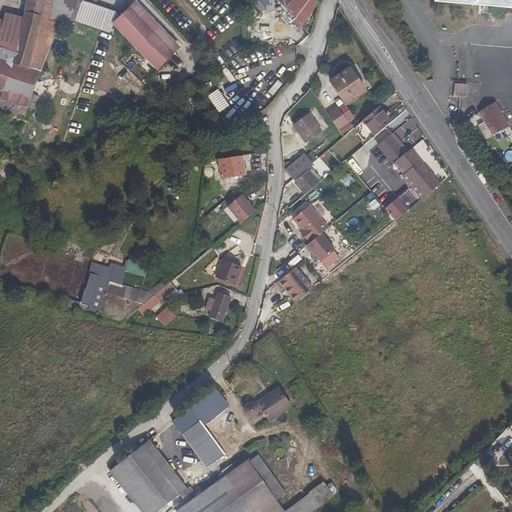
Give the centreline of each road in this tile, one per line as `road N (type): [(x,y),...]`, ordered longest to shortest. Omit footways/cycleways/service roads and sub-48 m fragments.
road 1 (residential): [(46,511),(241,342),(275,203),(276,117),(312,60),(329,0)]
road 2 (tertiary): [(348,0),(511,244)]
